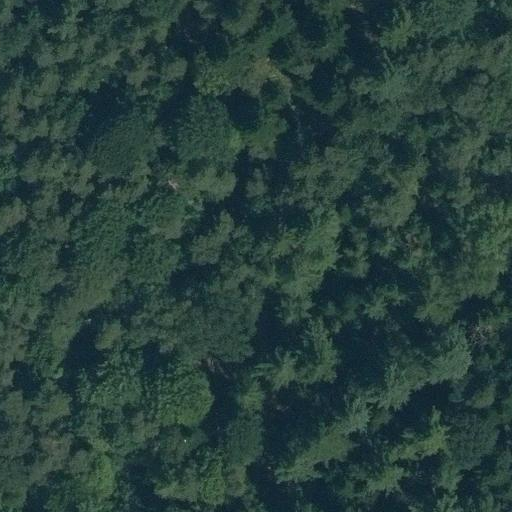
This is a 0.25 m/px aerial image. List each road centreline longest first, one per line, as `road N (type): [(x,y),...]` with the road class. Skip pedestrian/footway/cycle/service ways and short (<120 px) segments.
road 1 (track): [(280,511),(271,368),(231,183)]
road 2 (track): [(231,183),(181,0)]
